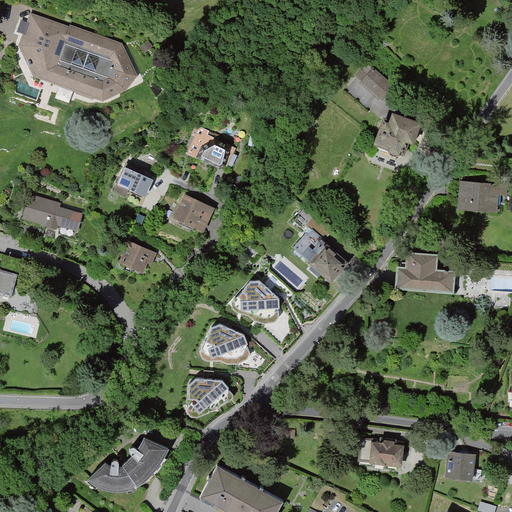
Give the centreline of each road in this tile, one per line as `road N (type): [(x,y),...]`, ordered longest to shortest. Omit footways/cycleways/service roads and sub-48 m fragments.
road 1 (residential): [(253,404),(386,253),(511,75)]
road 2 (residential): [(0,243),(106,287),(130,323),(121,371),(105,393),(82,403),(0,402)]
road 3 (residential): [(511,435),(253,404)]
road 4 (residential): [(171,511),(207,435),(253,404)]
